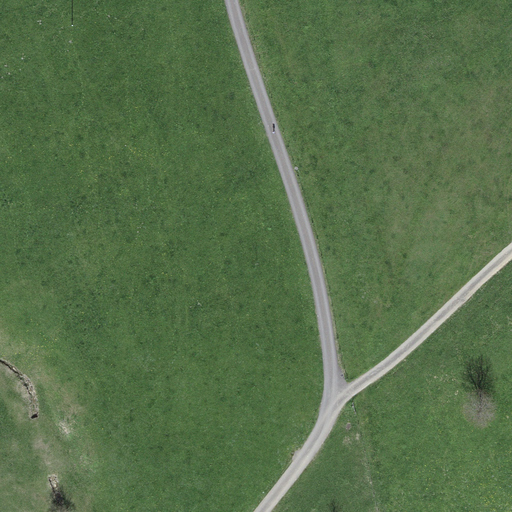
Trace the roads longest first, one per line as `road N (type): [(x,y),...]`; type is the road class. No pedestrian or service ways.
road 1 (unclassified): [(233,0),(339,393)]
road 2 (residential): [(244,511),(339,393)]
